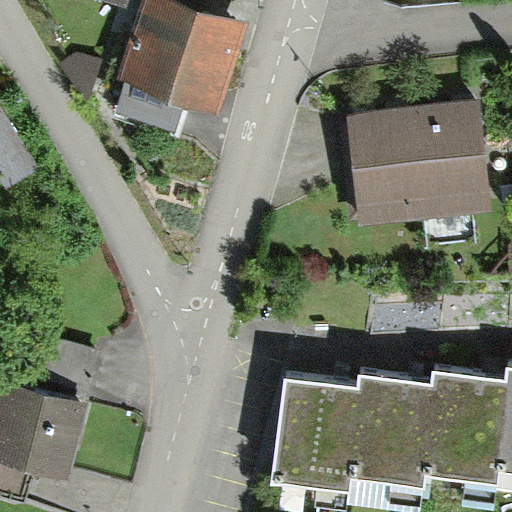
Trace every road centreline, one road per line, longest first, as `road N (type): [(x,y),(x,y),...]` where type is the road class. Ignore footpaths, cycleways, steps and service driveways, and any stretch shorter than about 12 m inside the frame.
road 1 (residential): [(195,355),(101,172),(0,7)]
road 2 (residential): [(195,355),(284,28)]
road 3 (residential): [(284,28),(405,33),(511,22)]
road 4 (residential): [(158,511),(195,355)]
